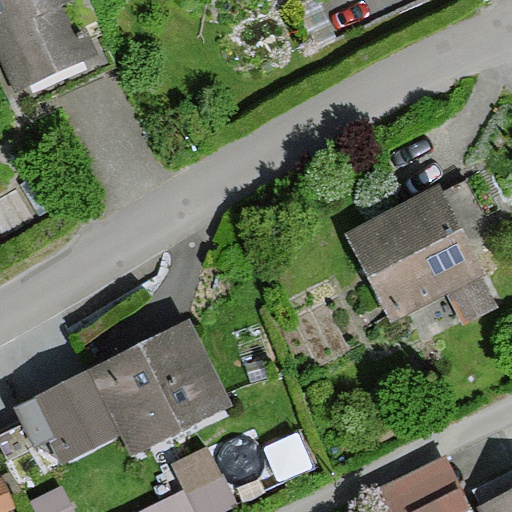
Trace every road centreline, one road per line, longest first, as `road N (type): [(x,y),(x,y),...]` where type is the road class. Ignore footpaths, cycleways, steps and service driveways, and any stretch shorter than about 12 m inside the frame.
road 1 (residential): [(0,315),(286,142),(506,26)]
road 2 (residential): [(511,410),(306,511)]
